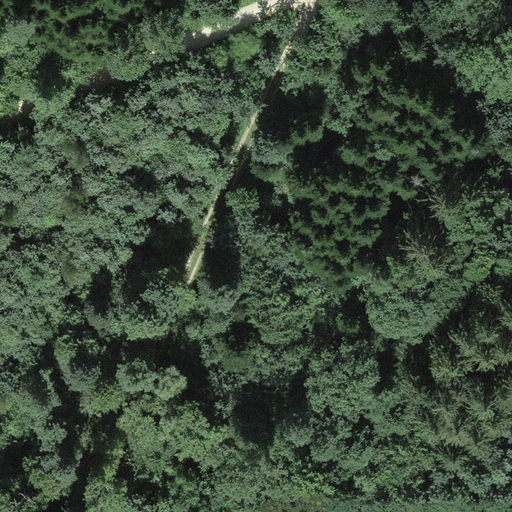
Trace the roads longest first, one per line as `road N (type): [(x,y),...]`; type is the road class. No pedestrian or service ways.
road 1 (track): [(96,511),(133,403),(314,0)]
road 2 (track): [(281,0),(0,117)]
